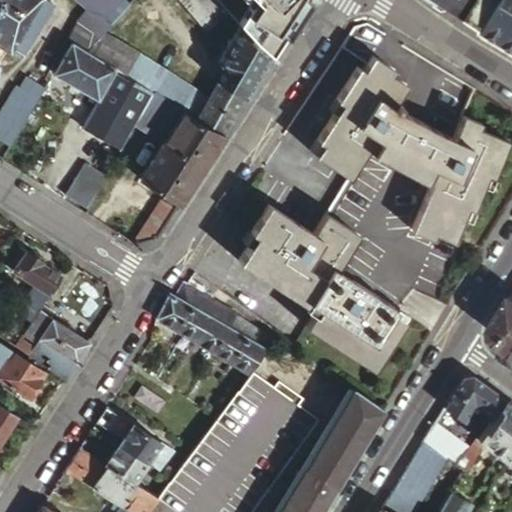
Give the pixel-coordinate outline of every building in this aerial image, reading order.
[(46,0),(0,0),(0,47),(2,49),(18,59),(48,8),(48,6),(51,3),(46,0)] [(98,38),(103,32),(130,4),(125,0),(72,0),(85,11),(75,22),(87,31),(98,38)] [(225,15),(212,0),(178,0),(205,31),(225,15)] [(216,0),(218,2),(274,57),(312,7),(307,0),(216,0)] [(511,0),(433,0),(511,49),(511,0)] [(75,22),(66,41),(70,44),(77,48),(87,31),(75,22)] [(268,56),(260,47),(240,26),(216,64),(222,72),(217,82),(242,98),(268,56)] [(77,48),(70,44),(52,74),(97,101),(114,71),(84,52),(98,38),(87,31),(77,48)] [(242,98),(217,82),(207,99),(103,32),(98,38),(84,52),(114,71),(150,94),(180,113),(222,136),(242,98)] [(393,70),(371,55),(362,70),(356,66),(334,100),(339,103),(315,141),(320,144),(312,156),(347,179),(367,149),(370,152),(369,154),(423,183),(424,181),(430,184),(410,232),(432,241),(434,235),(452,242),(466,209),(472,211),(486,177),(493,179),(508,142),(478,129),(481,123),(460,115),(451,137),(429,128),(425,125),(396,109),(399,104),(395,102),(405,85),(390,76),(393,70)] [(114,71),(97,101),(81,128),(119,150),(132,127),(150,94),(114,71)] [(43,88),(25,77),(19,88),(15,86),(0,109),(0,141),(8,147),(43,88)] [(180,113),(150,94),(132,127),(159,144),(180,113)] [(222,136),(180,113),(159,144),(137,179),(169,198),(166,204),(159,199),(132,241),(133,242),(132,243),(135,245),(156,239),(222,136)] [(62,198),(84,212),(95,192),(74,178),(62,198)] [(311,233),(266,204),(247,232),(253,235),(236,261),(304,305),(306,303),(316,309),(305,327),(373,372),(405,323),(391,315),(395,309),(335,271),(358,236),(324,214),(311,233)] [(14,244),(1,264),(33,286),(16,313),(22,317),(30,322),(40,307),(60,276),(40,262),(41,261),(14,244)] [(187,279),(185,282),(198,291),(211,298),(213,294),(187,279)] [(153,319),(174,332),(198,291),(185,282),(182,281),(173,294),(168,291),(153,319)] [(193,343),(218,303),(211,298),(198,291),(174,332),(193,343)] [(511,351),(511,298),(508,296),(489,328),(492,337),(511,351)] [(193,343),(210,354),(235,314),(236,313),(218,303),(193,343)] [(30,322),(14,348),(63,380),(86,344),(49,319),(52,315),(40,307),(30,322)] [(228,364),(252,326),(235,314),(210,354),(228,364)] [(14,348),(30,322),(22,317),(5,342),(14,348)] [(271,339),(252,326),(228,364),(248,376),(271,339)] [(146,511),(265,511),(343,384),(275,333),(271,339),(248,376),(238,391),(236,390),(176,472),(168,483),(155,501),(146,511)] [(43,374),(0,345),(0,381),(28,399),(40,382),(39,381),(43,374)] [(500,400),(467,376),(457,378),(440,408),(461,423),(469,410),(473,413),(475,410),(488,419),(500,400)] [(276,511),(350,389),(346,386),(269,511),(276,511)] [(318,511),(382,409),(350,389),(276,511),(318,511)] [(511,408),(500,400),(488,419),(475,439),(497,456),(511,466),(511,408)] [(118,439),(115,443),(147,464),(159,472),(173,451),(105,406),(94,423),(118,439)] [(0,438),(14,417),(0,407),(0,438)] [(497,456),(475,439),(467,449),(454,467),(463,473),(475,458),(488,468),(497,456)] [(454,467),(467,449),(455,440),(442,457),(444,458),(454,467)] [(444,458),(442,457),(420,441),(393,483),(375,511),(394,511),(400,502),(414,510),(444,458)] [(115,443),(100,464),(132,485),(147,464),(115,443)] [(146,511),(155,501),(132,485),(100,464),(77,449),(62,471),(117,506),(112,511),(146,511)] [(168,467),(161,479),(168,483),(176,472),(168,467)] [(435,511),(465,511),(469,505),(446,493),(435,511)]
